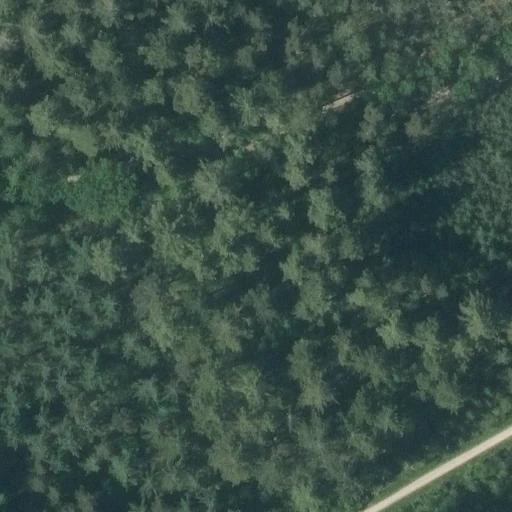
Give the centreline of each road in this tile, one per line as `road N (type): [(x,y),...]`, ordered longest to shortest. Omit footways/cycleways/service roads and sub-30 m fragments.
road 1 (unknown): [(511,80),(115,158),(0,193)]
road 2 (track): [(368,511),(511,427)]
road 3 (track): [(250,0),(374,110)]
